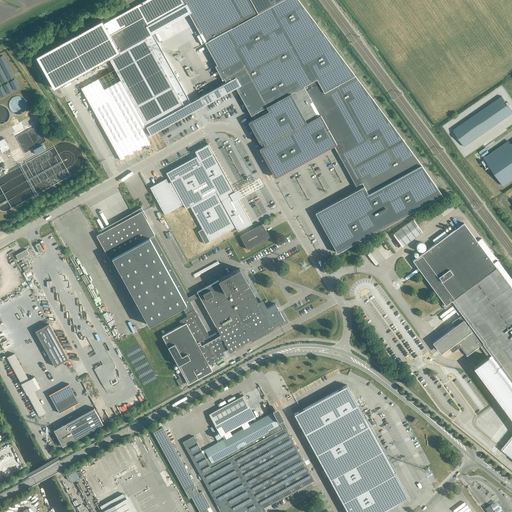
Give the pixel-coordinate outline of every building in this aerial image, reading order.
[(102,20),(36,56),(54,88),(108,58),(147,127),(191,103),(149,28),(186,8),(181,0),(145,0),(104,23),(102,20)] [(181,0),(186,8),(200,34),(202,33),(206,42),(205,43),(217,65),(215,66),(222,79),(224,79),(226,83),(206,94),(210,100),(238,85),(242,93),(260,125),(259,130),(261,133),(259,140),(274,167),(274,168),(275,169),(276,169),(277,170),(278,170),(278,171),(279,171),(280,171),(281,171),(282,171),(283,171),(284,171),(284,170),(285,170),(308,158),(333,144),(356,186),(362,183),(364,186),(358,189),(315,212),(337,252),(346,247),(442,195),(422,164),(298,0),(181,0)] [(190,81),(194,87),(198,84),(194,78),(190,81)] [(98,79),(81,88),(100,124),(120,160),(125,158),(124,156),(128,154),(129,156),(133,153),(132,151),(136,149),(137,151),(142,148),(141,147),(145,145),(146,146),(150,144),(146,137),(151,135),(147,128),(136,107),(121,80),(104,89),(98,79)] [(502,96),(452,130),(464,147),(511,113),(511,111),(508,106),(509,105),(507,102),(506,103),(502,96)] [(9,148),(5,140),(4,138),(0,140),(0,149),(2,152),(9,148)] [(511,178),(511,142),(486,161),(503,185),(511,178)] [(150,187),(164,214),(183,204),(185,208),(190,206),(202,229),(198,231),(205,243),(235,227),(238,231),(252,223),(208,144),(195,152),(197,156),(166,173),(171,181),(168,183),(166,179),(150,187)] [(134,214),(97,235),(110,259),(112,258),(127,283),(149,325),(182,307),(186,314),(194,309),(188,298),(174,272),(153,234),(154,234),(148,223),(146,219),(148,218),(141,207),(133,212),(134,214)] [(392,235),(401,248),(421,232),(412,220),(392,235)] [(247,249),(270,237),(262,223),(240,235),(247,249)] [(434,244),(412,261),(444,303),(441,305),(445,309),(453,303),(462,314),(465,319),(463,321),(463,320),(454,326),(432,343),(440,354),(447,349),(450,353),(460,347),(467,356),(480,346),(489,357),(475,367),(511,416),(511,280),(480,238),(476,241),(462,223),(446,235),(443,231),(431,240),(434,244)] [(420,242),(419,242),(418,243),(417,244),(416,246),(416,248),(416,249),(417,250),(418,251),(420,252),(421,252),(423,251),(424,250),(425,249),(425,247),(425,246),(424,244),(423,243),(422,242),(420,242)] [(35,245),(39,253),(43,251),(38,243),(35,245)] [(15,256),(18,260),(28,254),(26,250),(15,256)] [(23,270),(28,279),(33,277),(28,268),(23,270)] [(182,325),(162,336),(182,371),(177,374),(180,378),(176,380),(180,387),(188,383),(188,384),(212,370),(209,365),(221,358),(220,357),(224,354),(223,352),(228,349),(230,351),(285,321),(276,303),(267,308),(263,300),(258,302),(240,268),(197,292),(197,293),(188,298),(194,309),(186,314),(188,316),(180,321),(182,325)] [(451,322),(454,326),(463,320),(463,321),(465,319),(462,314),(451,322)] [(55,366),(69,359),(49,323),(36,331),(55,366)] [(21,384),(27,395),(27,394),(33,390),(40,387),(34,376),(28,380),(21,384)] [(69,384),(49,395),(59,412),(59,413),(79,402),(78,402),(69,385),(69,384)] [(347,385),(294,414),(347,511),(380,511),(408,497),(394,472),(390,464),(377,471),(355,432),(369,425),(366,420),(364,417),(347,385)] [(209,414),(221,436),(255,417),(243,395),(209,414)] [(53,430),(62,447),(103,424),(102,422),(101,422),(95,410),(94,408),(66,423),(67,425),(64,427),(63,425),(55,430),(54,429),(53,430)] [(261,510),(314,480),(287,430),(288,430),(278,412),(274,415),(273,416),(278,426),(230,452),(231,456),(261,510)] [(201,451),(193,436),(182,442),(219,511),(262,511),(261,510),(231,456),(230,452),(278,426),(273,416),(271,413),(204,450),(206,453),(203,454),(201,451)] [(377,471),(390,464),(369,425),(355,432),(377,471)] [(198,493),(163,427),(153,432),(189,498),(192,497),(199,511),(208,511),(207,508),(210,506),(201,491),(198,493)] [(167,465),(161,468),(168,485),(174,482),(167,465)] [(132,511),(126,499),(103,511),(132,511)]
